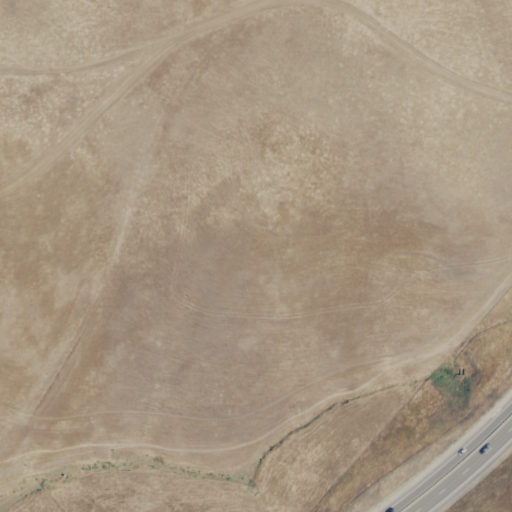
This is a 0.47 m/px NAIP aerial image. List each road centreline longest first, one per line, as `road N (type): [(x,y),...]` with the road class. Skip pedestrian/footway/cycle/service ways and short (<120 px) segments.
road 1 (track): [(0,191),(206,20),(269,0),(324,1),(450,79),(511,99)]
road 2 (trunk): [(511,401),(383,511)]
road 3 (trunk): [(406,511),(511,419)]
